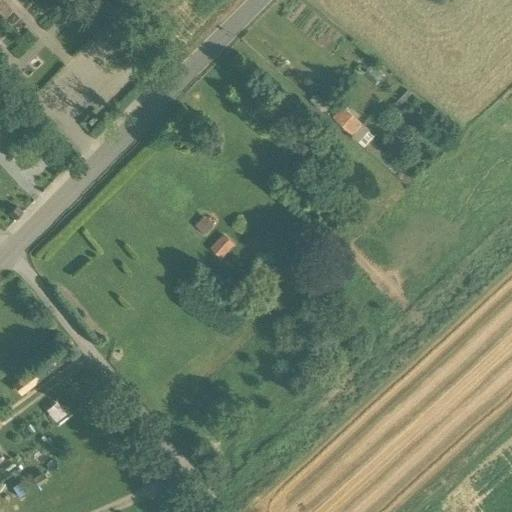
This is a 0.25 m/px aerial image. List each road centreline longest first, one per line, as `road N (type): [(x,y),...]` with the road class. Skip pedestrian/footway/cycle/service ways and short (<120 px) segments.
road 1 (unclassified): [(10,256),(262,0)]
road 2 (track): [(223,511),(0,245)]
